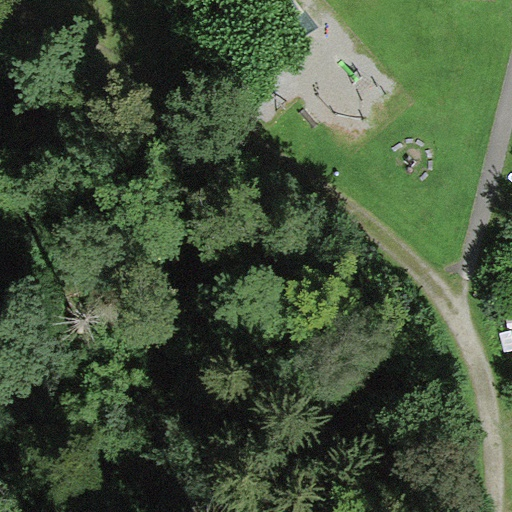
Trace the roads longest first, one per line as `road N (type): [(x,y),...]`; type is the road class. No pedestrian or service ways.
road 1 (track): [(0,2),(345,202),(452,297)]
road 2 (track): [(452,297),(482,378),(496,467),(492,511)]
